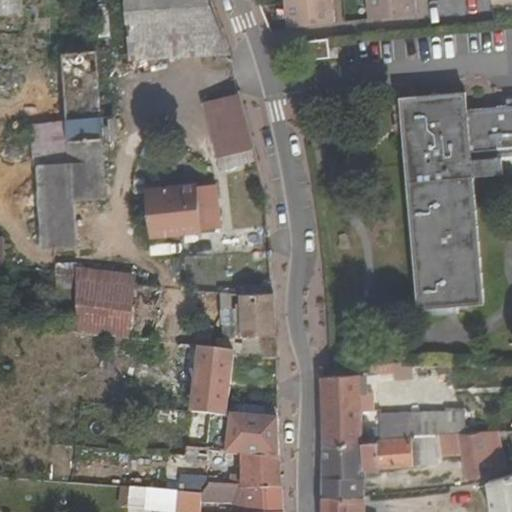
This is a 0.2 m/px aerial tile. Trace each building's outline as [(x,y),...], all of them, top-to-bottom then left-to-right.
[(211,0),(125,0),(130,60),(231,54),(211,0)] [(285,0),(288,27),(337,22),(334,0),(285,0)] [(368,0),(371,19),(418,14),(417,0),(368,0)] [(306,61),(341,58),(340,46),(330,47),(329,37),(305,39),(306,61)] [(104,141),(119,140),(112,47),(63,50),(67,109),(67,121),(73,201),(108,198),(104,141)] [(511,113),(506,114),(505,104),(495,105),(495,107),(469,109),(467,91),(401,97),(419,309),(485,304),(475,178),(506,175),(504,156),(511,155),(511,113)] [(257,148),(241,92),(203,102),(218,158),(257,148)] [(67,121),(30,123),(33,166),(37,166),(42,249),(76,247),(76,246),(73,201),(67,121)] [(154,234),(222,228),(218,184),(150,190),(154,234)] [(57,263),(57,299),(78,299),(76,267),(76,262),(57,263)] [(96,336),(132,340),(136,286),(137,274),(76,267),(78,299),(79,334),(96,336)] [(159,344),(211,350),(213,325),(173,321),(175,289),(136,286),(132,340),(159,344)] [(225,337),(242,337),(243,354),(279,359),(276,293),(224,295),(225,337)] [(157,354),(199,359),(193,411),(231,414),(232,405),(236,353),(211,350),(159,344),(157,354)] [(372,375),(396,373),(395,361),(371,363),(372,375)] [(365,440),(363,374),(323,376),(324,443),(365,440)] [(233,415),(263,417),(263,406),(232,405),(231,414),(233,415)] [(263,406),(263,417),(280,419),(280,407),(263,406)] [(227,452),(243,454),(281,458),(280,419),(263,417),(233,415),(227,452)] [(458,453),(458,448),(464,448),(465,453),(466,459),(468,479),(490,476),(490,475),(483,433),(437,434),(439,454),(458,453)] [(498,433),(483,433),(490,475),(504,472),(498,433)] [(381,466),(425,464),(423,434),(413,434),(413,436),(379,439),(381,466)] [(425,464),(440,463),(439,454),(437,434),(423,434),(425,464)] [(365,467),(381,466),(379,439),(365,440),(324,443),(325,495),(366,496),(365,467)] [(243,454),(243,485),(283,488),(281,458),(243,454)] [(493,511),(511,511),(511,475),(489,482),(493,511)] [(146,511),(168,511),(208,511),(209,502),(235,503),(234,511),(284,511),(283,488),(243,485),(211,482),(200,493),(147,489),(146,511)] [(325,495),(324,511),(366,511),(366,496),(325,495)]
